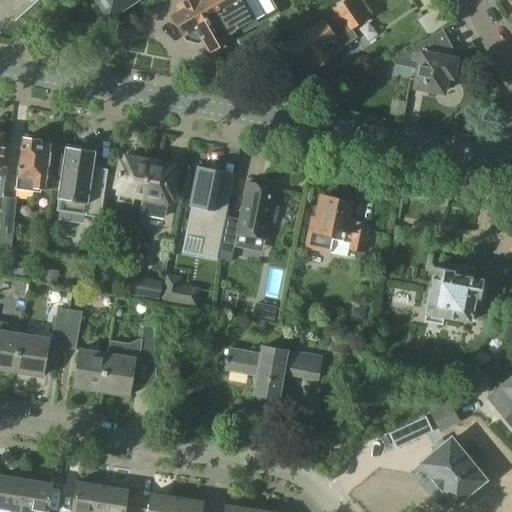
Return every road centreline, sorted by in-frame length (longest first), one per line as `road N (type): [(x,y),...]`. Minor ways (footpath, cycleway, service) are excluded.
road 1 (tertiary): [(511,164),(0,68)]
road 2 (residential): [(342,511),(319,486),(278,465),(0,423)]
